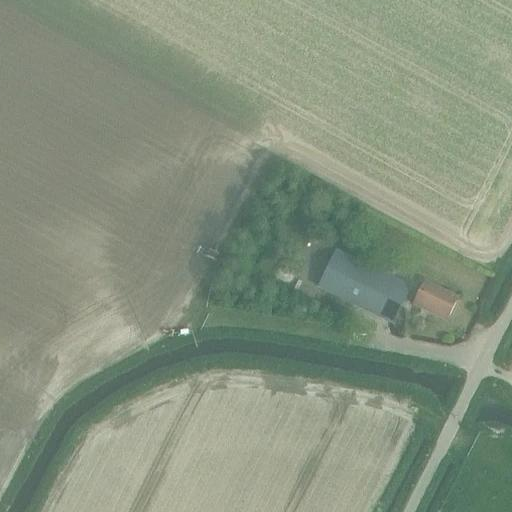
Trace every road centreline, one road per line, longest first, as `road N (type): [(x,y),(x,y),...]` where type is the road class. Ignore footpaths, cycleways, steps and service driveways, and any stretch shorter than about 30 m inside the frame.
road 1 (unclassified): [(414,511),(511,307)]
road 2 (track): [(344,337),(192,315)]
